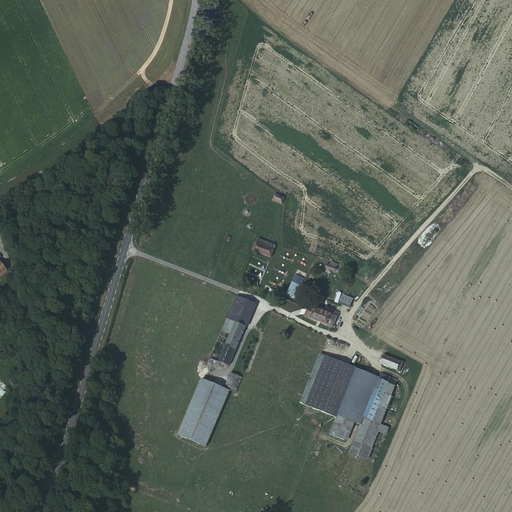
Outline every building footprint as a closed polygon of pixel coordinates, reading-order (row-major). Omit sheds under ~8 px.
[(282,197),(272,194),(270,199),(280,203),(282,197)] [(253,240),(248,251),(268,259),(272,248),(253,240)] [(332,268),(322,264),(321,268),(330,272),(332,268)] [(349,297),(339,293),(336,301),(346,305),(349,297)] [(228,318),(237,295),(234,294),(208,358),(216,362),(234,321),(228,318)] [(253,302),(237,295),(228,318),(234,321),(243,325),(253,302)] [(331,316),(333,310),(328,308),(326,313),(306,305),(302,315),(330,326),(334,317),(334,316),(331,316)] [(243,325),(234,321),(216,362),(226,366),(229,352),(243,325)] [(301,402),(331,415),(331,413),(351,366),(322,353),(301,402)] [(397,361),(381,354),(378,362),(394,369),(397,361)] [(331,413),(346,420),(354,423),(358,414),(369,389),(374,376),(351,366),(331,413)] [(376,372),(374,376),(369,389),(384,395),(389,385),(384,383),(387,376),(376,372)] [(228,373),(221,388),(229,391),(235,376),(228,373)] [(199,379),(175,435),(203,447),(227,391),(199,379)] [(389,397),(393,386),(389,385),(384,395),(389,397)] [(384,395),(369,389),(358,414),(367,417),(369,418),(374,406),(384,410),(385,411),(391,398),(389,397),(384,395)] [(367,417),(353,450),(372,458),(384,430),(377,427),(384,410),(374,406),(369,418),(367,417)] [(331,413),(331,415),(324,433),(338,439),(346,420),(331,413)] [(358,414),(354,423),(344,447),(353,450),(367,417),(358,414)] [(351,453),(343,449),(329,481),(338,485),(352,453),(351,453)]
